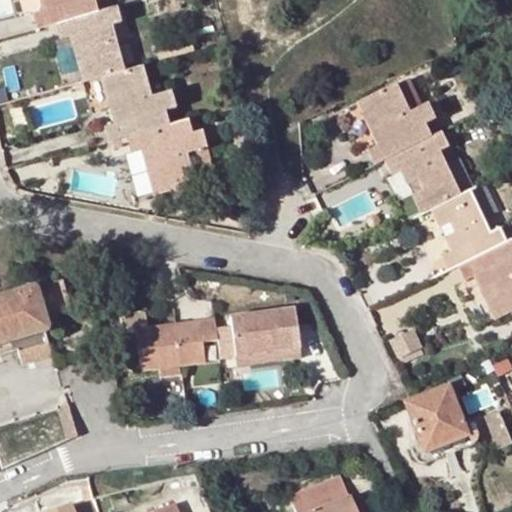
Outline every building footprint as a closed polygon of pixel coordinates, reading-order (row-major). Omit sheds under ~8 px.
[(36,27),(57,22),(96,12),(92,0),(39,0),(42,9),(32,12),(36,27)] [(115,7),(96,12),(57,22),(61,38),(69,36),(74,52),(84,49),(86,60),(77,62),(82,81),(100,76),(123,70),(121,61),(111,26),(119,23),(115,7)] [(84,49),(74,52),(77,62),(86,60),(84,49)] [(109,141),(127,137),(167,126),(163,112),(174,109),(169,92),(150,97),(141,65),(123,70),(100,76),(106,96),(117,94),(119,105),(109,107),(113,123),(104,126),(109,141)] [(383,161),(431,138),(424,125),(433,120),(426,104),(415,110),(402,82),(357,104),(365,122),(376,116),(381,127),(370,132),(377,147),(368,151),(375,165),(383,161)] [(117,94),(106,96),(109,107),(119,105),(117,94)] [(167,126),(127,137),(131,151),(140,149),(145,165),(155,162),(157,174),(147,176),(153,195),(194,184),(186,154),(205,150),(201,132),(190,134),(187,121),(167,126)] [(431,138),(383,161),(390,176),(398,172),(404,185),(411,181),(413,186),(446,169),(438,153),(447,149),(440,134),(431,138)] [(155,162),(145,165),(147,176),(157,174),(155,162)] [(419,215),(428,211),(460,196),(446,169),(413,186),(416,193),(410,196),(419,215)] [(416,193),(413,186),(406,189),(410,196),(416,193)] [(433,220),(472,201),(468,193),(460,196),(428,211),(433,220)] [(456,267),(504,244),(497,230),(488,234),(472,201),(433,220),(438,229),(446,225),(450,234),(442,238),(447,249),(449,252),(440,257),(447,271),(456,267)] [(446,225),(438,229),(442,238),(450,234),(446,225)] [(511,240),(504,244),(456,267),(464,281),(472,278),(492,320),(511,311),(511,240)] [(27,274),(32,291),(34,290),(50,286),(45,269),(27,274)] [(34,290),(42,316),(70,308),(63,282),(50,286),(34,290)] [(0,299),(0,344),(46,332),(42,316),(34,290),(32,291),(11,296),(0,299)] [(178,366),(173,325),(146,328),(144,313),(122,316),(124,330),(137,329),(142,370),(178,366)] [(295,313),(230,320),(234,360),(279,355),(278,340),(298,338),(295,313)] [(215,321),(173,325),(178,366),(206,363),(204,344),(217,343),(215,321)] [(415,332),(392,340),(399,361),(423,353),(415,332)] [(279,355),(234,360),(235,369),(300,362),(298,338),(278,340),(279,355)] [(53,356),(49,342),(16,351),(20,366),(53,356)] [(449,387),(405,404),(420,445),(423,454),(467,437),(464,428),(449,387)] [(71,419),(67,406),(56,410),(64,443),(76,438),(71,419)] [(423,454),(420,445),(411,447),(416,461),(426,464),(472,446),(478,438),(472,425),(464,428),(467,437),(423,454)] [(354,511),(342,478),(292,497),(297,511),(354,511)] [(74,511),(71,503),(49,511),(74,511)] [(179,511),(175,503),(152,511),(179,511)]
